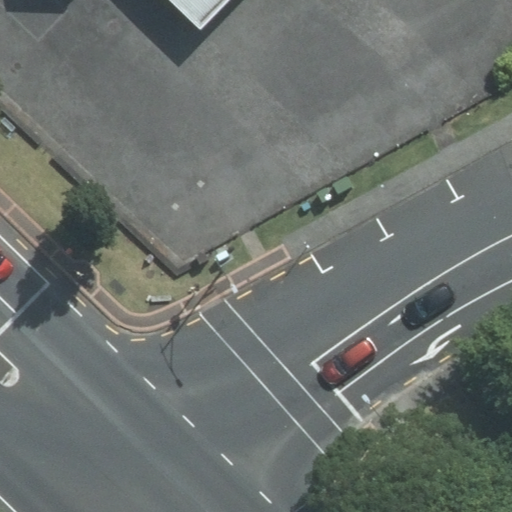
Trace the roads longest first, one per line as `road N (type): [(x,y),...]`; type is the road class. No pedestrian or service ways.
road 1 (unclassified): [(180,460),(404,298),(511,236)]
road 2 (primary): [(0,294),(180,460)]
road 3 (primary): [(93,511),(0,421)]
